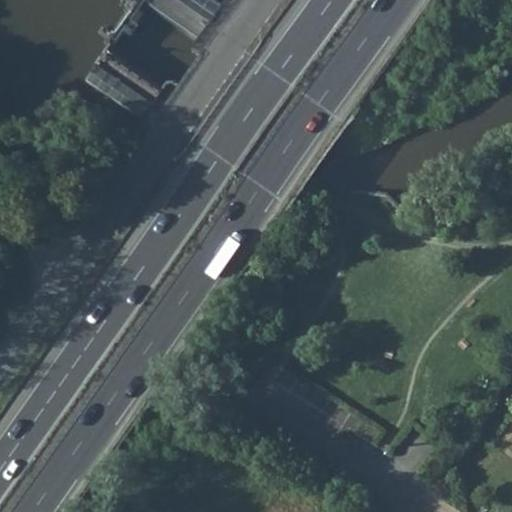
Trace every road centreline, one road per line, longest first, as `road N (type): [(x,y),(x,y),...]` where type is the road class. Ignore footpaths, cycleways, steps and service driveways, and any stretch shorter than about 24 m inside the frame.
road 1 (trunk): [(31,511),(393,0)]
road 2 (trunk): [(331,0),(0,468)]
road 3 (residential): [(418,511),(270,396)]
